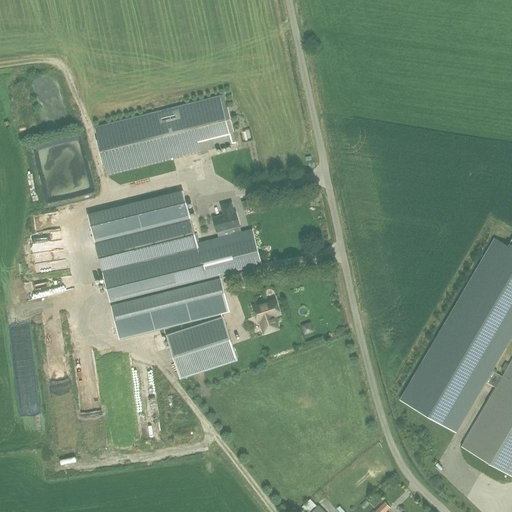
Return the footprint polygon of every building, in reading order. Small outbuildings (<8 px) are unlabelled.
[(236,143),(233,131),(234,131),(228,106),(227,107),(224,95),(95,127),(107,176),(236,143)] [(205,163),(197,165),(201,182),(209,181),(205,163)] [(253,229),(242,232),(229,235),(219,237),(198,243),(183,191),(88,214),(110,300),(261,263),(253,229)] [(228,229),(229,235),(242,232),(236,212),(234,212),(231,202),(221,205),(223,215),(213,218),(217,232),(228,229)] [(511,337),(511,238),(508,246),(495,238),(400,400),(456,433),(486,382),(496,387),(502,376),(497,373),(493,371),(511,337)] [(67,273),(73,270),(64,253),(58,256),(67,273)] [(164,328),(229,312),(223,285),(113,312),(120,339),(164,328)] [(279,315),(274,300),(252,307),(257,321),(259,321),(263,333),(277,329),(273,316),(279,315)] [(167,335),(181,379),(237,360),(223,317),(167,335)] [(63,338),(52,341),(56,355),(67,352),(63,338)] [(511,359),(502,376),(496,387),(462,446),(511,475),(511,359)] [(313,507),(319,504),(314,496),(308,500),(313,507)] [(385,511),(390,508),(385,503),(374,511),(373,511),(385,511)]
